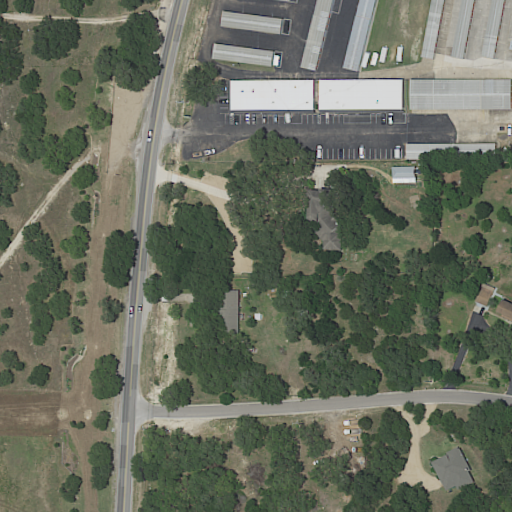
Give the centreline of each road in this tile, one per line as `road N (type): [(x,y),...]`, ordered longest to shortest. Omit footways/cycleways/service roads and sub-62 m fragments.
road 1 (secondary): [(180,0),(150,146),(127,511)]
road 2 (residential): [(133,405),(432,393),(511,398)]
